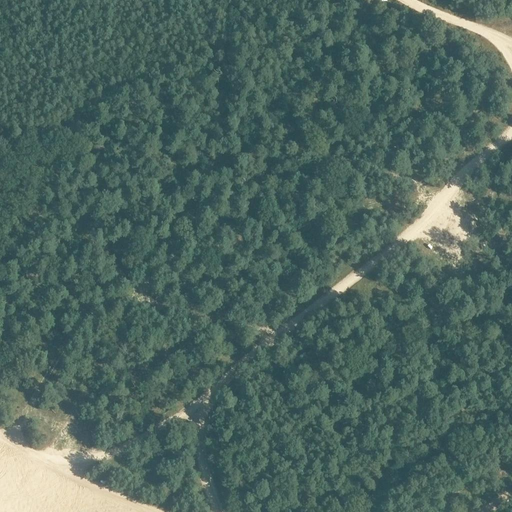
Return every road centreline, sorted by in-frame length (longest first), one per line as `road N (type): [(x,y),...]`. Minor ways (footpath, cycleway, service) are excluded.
road 1 (track): [(511,130),(415,227),(201,399),(202,461),(217,511)]
road 2 (track): [(0,333),(109,220),(301,130),(368,0)]
road 3 (track): [(11,440),(76,328),(110,302),(138,298),(277,335)]
road 4 (track): [(46,136),(139,87),(352,0)]
road 5 (track): [(195,174),(172,161),(0,129)]
road 6 (track): [(0,434),(152,511)]
road 7 (track): [(61,467),(141,438),(201,399)]
road 8 (track): [(143,300),(184,181)]
